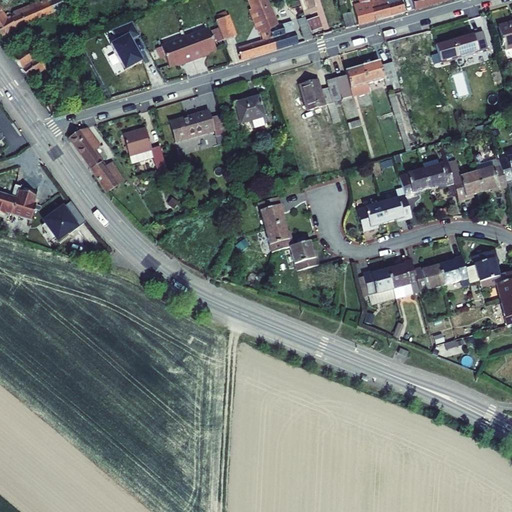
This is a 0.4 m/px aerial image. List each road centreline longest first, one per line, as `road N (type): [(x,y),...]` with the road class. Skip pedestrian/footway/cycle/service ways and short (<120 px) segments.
road 1 (residential): [(39,130),(466,4)]
road 2 (secondary): [(39,130),(107,222),(176,282),(378,369)]
road 3 (residential): [(511,240),(451,228),(350,251),(330,233),(322,192)]
road 4 (secondary): [(378,369),(511,435)]
road 5 (secondary): [(511,422),(378,369)]
